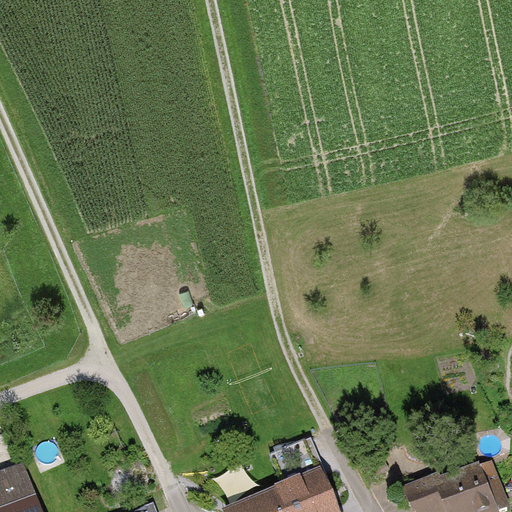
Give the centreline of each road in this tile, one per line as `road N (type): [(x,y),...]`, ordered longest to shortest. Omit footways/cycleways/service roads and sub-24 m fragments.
road 1 (track): [(211,0),(297,367),(374,511)]
road 2 (track): [(0,123),(178,511)]
